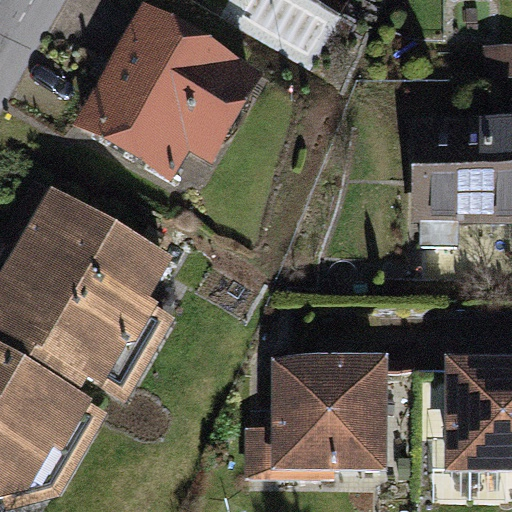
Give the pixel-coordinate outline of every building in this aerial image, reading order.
[(268,83),(147,13),(77,134),(173,190),(191,160),(215,174),(268,83)] [(511,52),(484,53),(485,87),(511,86),(511,52)] [(511,116),(409,118),(411,225),(511,223),(511,116)] [(169,260),(35,184),(0,245),(0,499),(24,493),(49,448),(59,454),(89,402),(76,394),(84,380),(99,389),(124,345),(133,344),(155,305),(147,300),(169,260)] [(386,471),(385,355),(265,356),(266,427),(244,427),(244,482),(332,482),(332,472),(386,471)] [(511,358),(441,359),(442,475),(511,474),(511,358)]
